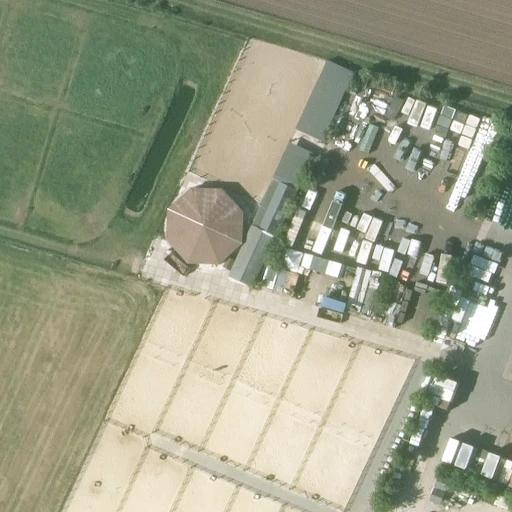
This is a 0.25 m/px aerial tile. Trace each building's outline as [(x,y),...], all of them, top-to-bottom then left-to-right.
[(435,125),(451,130),(454,120),(438,115),(435,125)] [(473,290),(500,300),(511,269),(511,250),(509,249),(505,259),(488,252),(473,290)] [(168,298),(195,307),(199,296),(172,287),(168,298)] [(401,315),(405,299),(392,295),(388,312),(401,315)] [(473,297),(469,308),(492,316),(497,305),(473,297)] [(388,339),(398,342),(405,322),(394,318),(388,339)] [(301,341),(324,344),(325,334),(302,331),(301,341)] [(431,407),(430,407),(427,418),(425,418),(422,429),(440,435),(452,390),(437,386),(431,407)] [(432,466),(438,444),(414,437),(408,460),(432,466)]
